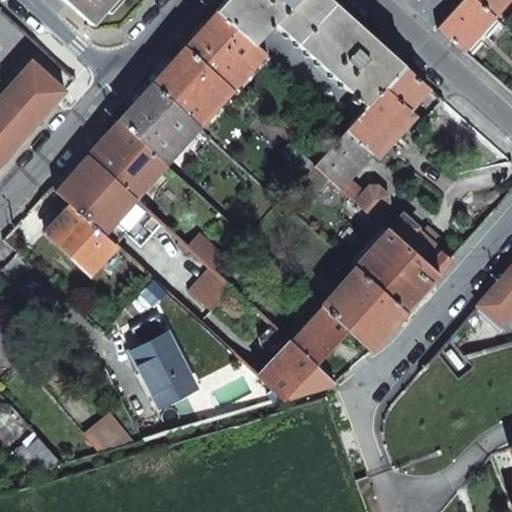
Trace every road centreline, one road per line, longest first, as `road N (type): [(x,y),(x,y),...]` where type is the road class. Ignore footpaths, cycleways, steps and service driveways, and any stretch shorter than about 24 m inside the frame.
road 1 (residential): [(353,386),(393,373),(511,236)]
road 2 (residential): [(362,0),(511,130)]
road 3 (residential): [(0,203),(106,82)]
road 4 (residential): [(389,511),(353,386)]
road 5 (residential): [(511,429),(478,449),(413,511)]
